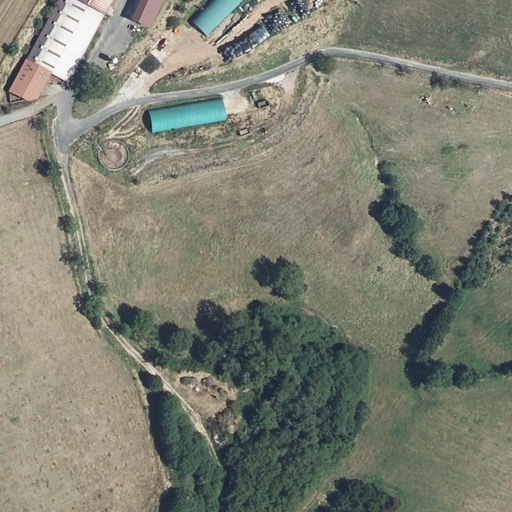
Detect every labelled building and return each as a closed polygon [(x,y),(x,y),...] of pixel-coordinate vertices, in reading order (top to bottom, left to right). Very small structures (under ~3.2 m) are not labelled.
[(56,0),(25,57),(49,70),(67,80),(110,0),(56,0)] [(140,0),(132,20),(150,28),(162,0),(140,0)] [(206,34),(240,0),(215,0),(194,22),(206,34)] [(220,64),(268,39),(259,23),(212,47),(220,64)] [(49,70),(25,57),(9,88),(25,96),(35,95),(49,70)] [(223,119),(220,99),(150,111),(154,131),(223,119)]
